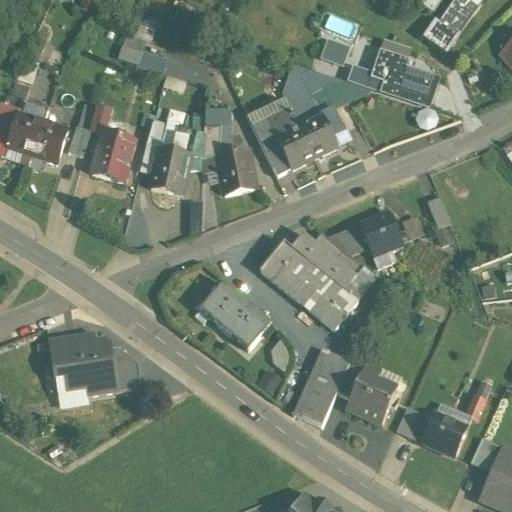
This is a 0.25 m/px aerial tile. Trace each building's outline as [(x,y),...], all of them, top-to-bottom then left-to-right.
[(483,4),(478,0),(458,0),(439,28),(435,25),(424,41),(446,56),(483,4)] [(323,60),(345,65),(351,45),(328,39),(323,60)] [(511,46),(500,57),(511,71),(511,46)] [(142,63),(144,51),(123,47),(121,59),(142,63)] [(372,77),(398,87),(404,70),(407,60),(382,51),(372,77)] [(283,93),(290,109),(301,130),(311,125),(305,113),(312,109),(307,99),(310,98),(309,95),(326,87),(329,78),(291,66),(283,93)] [(437,82),(404,70),(398,87),(395,94),(429,106),(437,82)] [(29,91),(15,87),(7,111),(20,116),(18,120),(20,121),(25,105),(29,91)] [(48,112),(25,105),(20,121),(43,128),(48,112)] [(7,111),(0,109),(0,160),(5,162),(8,153),(7,153),(18,120),(20,116),(7,111)] [(90,138),(97,112),(84,109),(76,134),(90,138)] [(290,109),(253,127),(278,180),(316,162),(301,130),(290,109)] [(344,133),(333,111),(322,116),(323,119),(332,138),(344,133)] [(110,115),(97,112),(91,136),(105,139),(110,115)] [(193,117),(193,136),(204,139),(205,117),(193,117)] [(323,119),(301,130),(316,162),(338,151),(332,138),(323,119)] [(20,121),(18,120),(7,153),(8,153),(5,162),(19,167),(22,158),(32,161),(43,128),(20,121)] [(152,125),(146,150),(158,153),(166,128),(152,125)] [(43,128),(32,161),(57,168),(67,137),(43,128)] [(166,128),(158,153),(192,160),(203,162),(203,161),(204,139),(193,136),(166,128)] [(203,161),(230,157),(226,131),(205,130),(203,161)] [(84,163),(90,138),(76,134),(69,158),(84,163)] [(135,148),(102,139),(97,159),(98,160),(93,178),(123,186),(129,163),(131,163),(135,148)] [(153,178),(158,153),(146,150),(141,176),(153,178)] [(192,160),(158,153),(153,178),(154,179),(151,193),(181,199),(187,175),(189,176),(189,172),(192,160)] [(230,157),(217,159),(221,184),(223,184),(226,199),(255,193),(251,170),(253,170),(250,153),(230,157)] [(32,161),(22,158),(19,167),(29,170),(32,161)] [(203,162),(192,160),(189,172),(202,173),(203,162)] [(440,201),(427,206),(437,232),(450,227),(440,201)] [(389,218),(359,229),(368,251),(372,261),(387,255),(402,249),(401,246),(397,236),(389,218)] [(417,220),(402,226),(405,233),(397,236),(401,246),(424,237),(417,220)] [(451,228),(438,232),(443,245),(455,240),(451,228)] [(359,229),(327,242),(348,259),(368,251),(359,229)] [(321,237),(313,246),(303,238),(290,253),(347,300),(351,296),(346,293),(363,272),(348,259),(327,242),(321,237)] [(290,253),(283,247),(260,275),(334,336),(357,308),(347,300),(290,253)] [(387,255),(372,261),(376,272),(391,266),(387,255)] [(269,330),(222,290),(200,316),(247,356),(269,330)] [(94,339),(48,346),(51,369),(49,369),(45,375),(46,383),(52,387),(64,386),(66,400),(86,397),(87,404),(117,400),(112,371),(133,367),(116,354),(111,355),(111,350),(104,345),(95,347),(94,339)] [(349,367),(325,356),(318,371),(343,382),(349,367)] [(133,367),(112,371),(117,400),(141,396),(137,370),(133,367)] [(343,382),(336,397),(350,404),(363,374),(349,367),(343,382)] [(343,382),(318,371),(295,422),(320,433),(336,397),(343,382)] [(350,404),(345,414),(380,430),(396,396),(375,387),(378,381),(363,374),(350,404)] [(491,388),(482,384),(475,401),(484,405),(491,388)] [(475,401),(466,421),(471,423),(475,425),(484,405),(475,401)] [(466,421),(439,409),(435,419),(467,433),(471,423),(466,421)] [(406,412),(395,437),(409,443),(420,419),(406,412)] [(467,433),(435,419),(422,449),(454,463),(467,433)] [(482,443),(470,468),(493,478),(501,458),(504,453),(482,443)] [(511,511),(511,456),(504,453),(501,458),(493,478),(481,506),(495,511),(511,511)] [(314,510),(302,502),(296,511),(322,511),(316,508),(314,510)]
